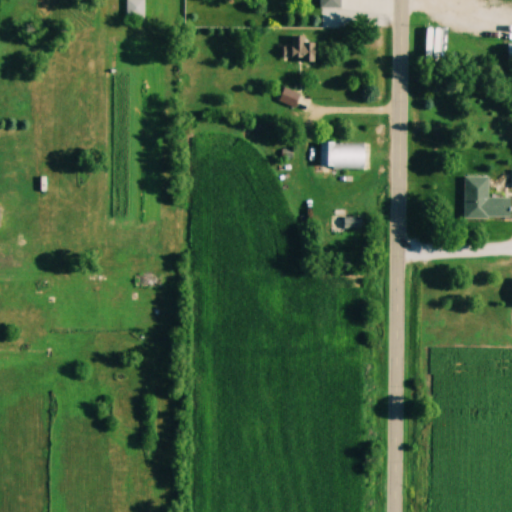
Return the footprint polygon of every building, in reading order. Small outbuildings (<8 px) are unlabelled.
[(48,0),(39,0),(39,13),(48,13),(48,0)] [(143,0),(125,0),(126,18),(144,18),(143,0)] [(343,9),(342,0),(320,0),(320,9),(343,9)] [(446,64),(446,30),(431,30),(431,64),(446,64)] [(292,47),(283,47),(283,61),(314,61),(314,43),(305,43),(305,36),(292,36),(292,47)] [(278,100),(293,108),(300,96),(285,88),(278,100)] [(319,169),(365,169),(365,143),(319,143),(319,169)] [(464,218),(511,218),(511,198),(488,198),(488,176),(464,176),(464,218)] [(161,278),(134,277),(133,291),(161,292),(161,278)]
